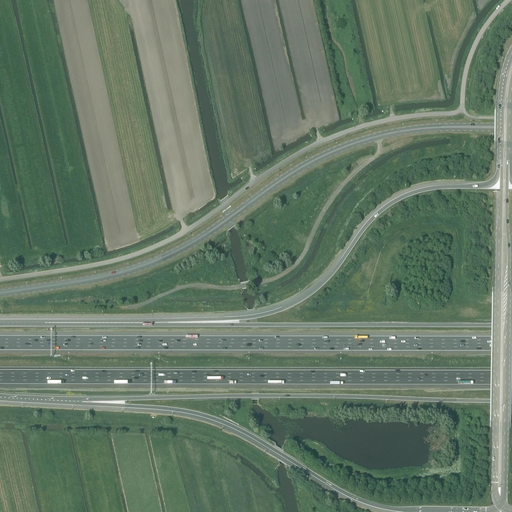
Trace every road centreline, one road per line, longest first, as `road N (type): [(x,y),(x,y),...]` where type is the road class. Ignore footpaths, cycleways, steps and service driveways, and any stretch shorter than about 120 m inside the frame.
road 1 (motorway): [(500,159),(485,185),(422,188),(388,203),(312,290),(281,309),(242,318),(42,323)]
road 2 (motorway): [(511,343),(0,342)]
road 3 (motorway): [(0,376),(511,377)]
road 4 (secondary): [(0,293),(157,260),(297,170),(358,142),(470,127)]
road 5 (motorway): [(511,325),(42,323)]
road 6 (motorway): [(82,404),(212,418),(377,506),(501,506)]
road 7 (motorway): [(82,404),(198,396),(511,402)]
road 8 (unclassified): [(234,197),(322,140),(392,118),(460,109),(475,45),(508,0)]
road 9 (primary): [(500,159),(501,506)]
road 10 (primary): [(501,506),(509,160)]
road 11 (track): [(378,136),(379,152),(333,196),(291,268),(252,284),(182,287),(123,307)]
road 12 (unclassified): [(234,197),(136,254),(0,280)]
